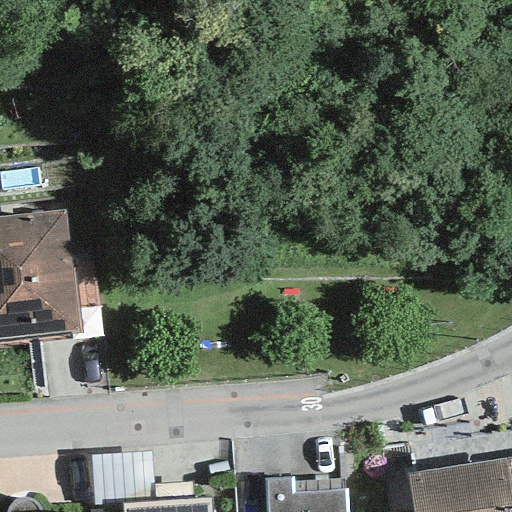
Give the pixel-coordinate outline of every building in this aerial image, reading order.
[(0,340),(78,332),(75,308),(97,306),(92,256),(69,259),(64,211),(0,217),(0,340)] [(151,452),(89,456),(92,506),(121,504),(153,503),(152,485),(151,452)] [(511,511),(511,456),(406,473),(412,511),(511,511)] [(292,478),(265,481),(267,511),(347,511),(347,491),(292,496),(292,478)] [(153,503),(121,504),(121,511),(210,511),(210,498),(191,499),(190,483),(152,485),(153,503)] [(38,511),(39,510),(36,505),(32,502),(28,500),(24,499),(17,500),(13,501),(10,503),(8,505),(6,509),(5,511),(38,511)]
